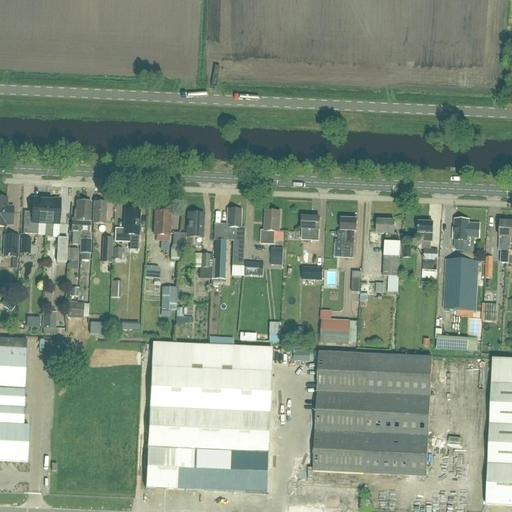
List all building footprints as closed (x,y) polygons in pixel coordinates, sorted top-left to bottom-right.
[(12,226),(12,214),(6,214),(7,200),(0,199),(0,227),(6,228),(6,226),(12,226)] [(45,225),(47,202),(39,201),(39,200),(33,199),(32,214),(24,213),(23,235),(38,236),(38,225),(45,225)] [(47,202),(45,225),(46,225),(45,239),(53,239),(53,226),(59,226),(60,201),(54,200),(54,202),(47,202)] [(84,207),(82,207),(82,204),(77,203),(77,212),(74,212),(74,222),(72,222),(72,233),(73,234),(72,246),(80,246),(81,226),(82,226),(82,223),(83,223),(84,207)] [(82,226),(81,226),(80,246),(81,246),(80,255),(82,255),(82,259),(89,259),(89,255),(90,255),(91,241),(89,241),(89,234),(91,204),(82,204),(82,207),(84,207),(83,223),(82,223),(82,226)] [(106,226),(106,204),(94,204),(94,225),(106,226)] [(240,229),(241,211),(229,211),(229,219),(227,219),(227,227),(223,227),(222,235),(229,236),(229,242),(233,242),(232,268),(243,268),(245,229),(240,229)] [(271,213),(271,212),(268,211),(267,213),(266,213),(265,232),(262,232),(261,246),(275,246),(276,233),(278,233),(279,214),(271,213)] [(138,237),(140,213),(125,212),(124,230),(116,230),(115,243),(130,244),(130,236),(138,237)] [(169,237),(170,214),(156,213),(154,237),(156,237),(155,243),(168,243),(169,237)] [(202,239),(203,216),(188,215),(187,235),(181,235),(180,247),(192,248),(192,239),(202,239)] [(301,217),(301,224),(303,224),(303,231),(302,242),(313,243),(319,243),(319,237),(320,220),(308,219),(308,218),(301,217)] [(342,244),(344,245),(343,259),(353,259),(354,243),(355,233),(356,233),(357,221),(342,221),(341,232),(340,232),(338,233),(338,236),(338,239),(339,242),(342,244)] [(452,229),(452,242),(454,242),(454,249),(456,252),(463,253),(463,254),(473,254),(474,239),(480,240),(480,233),(474,233),(468,233),(469,226),(469,222),(456,221),(455,221),(455,229),(452,229)] [(388,245),(398,245),(398,235),(394,235),(395,223),(377,222),(377,235),(388,235),(388,245)] [(511,249),(511,246),(511,224),(500,223),(500,239),(500,249),(503,249),(502,265),(511,265),(511,249)] [(433,235),(433,224),(418,224),(418,235),(417,235),(416,250),(423,250),(421,279),(435,280),(437,251),(430,250),(430,243),(432,243),(433,235)] [(178,261),(180,235),(173,234),(172,247),(170,250),(170,261),(178,261)] [(18,259),(19,237),(3,236),(2,258),(12,259),(11,270),(16,270),(17,259),(18,259)] [(130,244),(130,250),(138,251),(138,237),(130,236),(130,244)] [(111,265),(111,260),(112,240),(102,239),(101,264),(111,265)] [(31,241),(21,240),(20,254),(31,255),(31,241)] [(67,264),(68,240),(58,240),(57,264),(67,264)] [(211,280),(211,281),(213,281),(224,281),(224,261),(225,242),(214,242),(213,261),(212,261),(211,280)] [(400,246),(398,245),(388,245),(383,245),(381,278),(388,278),(387,293),(398,294),(399,278),(400,246)] [(282,267),(283,250),(271,249),(270,266),(282,267)] [(77,263),(78,250),(69,250),(68,262),(77,263)] [(122,261),(122,250),(114,250),(114,261),(122,261)] [(199,255),(198,280),(211,280),(212,256),(199,255)] [(474,313),(477,263),(446,262),(443,311),(474,313)] [(254,276),(255,264),(245,264),(244,275),(254,276)] [(146,267),(145,279),(155,279),(156,268),(146,267)] [(323,282),(323,270),(303,269),(302,281),(323,282)] [(352,273),(351,293),(360,293),(361,273),(352,273)] [(376,294),(384,294),(384,283),(376,283),(376,294)] [(121,299),(121,284),(110,284),(110,299),(121,299)] [(175,312),(176,289),(161,289),(160,312),(175,312)] [(0,305),(10,313),(15,307),(4,299),(0,305)] [(481,321),(495,323),(497,305),(483,303),(481,321)] [(78,304),(77,304),(67,304),(66,319),(78,320),(78,304)] [(78,305),(78,320),(83,320),(83,318),(87,318),(88,306),(78,305)] [(42,330),(55,330),(56,313),(43,313),(42,330)] [(27,319),(27,331),(38,331),(39,320),(27,319)] [(323,321),(322,344),(356,346),(357,323),(323,321)] [(279,342),(279,323),(269,323),(269,342),(279,342)] [(107,337),(107,325),(89,324),(89,336),(107,337)] [(256,343),(256,336),(240,335),(240,342),(256,343)] [(478,340),(458,339),(457,352),(477,353),(478,340)] [(0,462),(27,464),(29,428),(23,428),(27,341),(0,340),(0,462)] [(152,346),(145,490),(265,496),(272,351),(152,346)] [(309,363),(310,352),(294,351),(293,363),(309,363)] [(426,479),(427,474),(432,360),(319,354),(313,473),(426,479)] [(511,506),(511,361),(492,361),(488,506),(511,506)]
